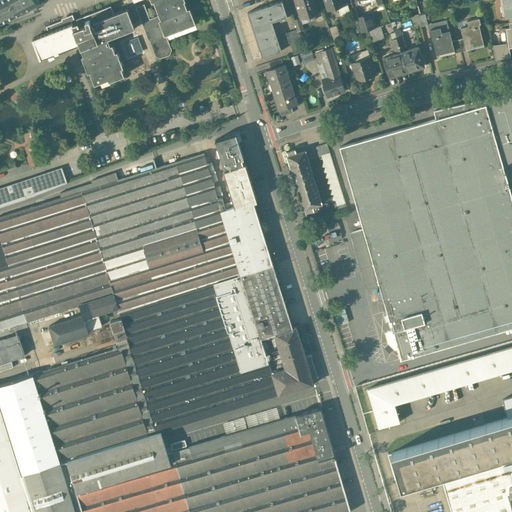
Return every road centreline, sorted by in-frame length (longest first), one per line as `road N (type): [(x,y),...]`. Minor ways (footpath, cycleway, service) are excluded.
road 1 (residential): [(261,137),(378,511)]
road 2 (residential): [(511,67),(261,137)]
road 3 (residential): [(219,6),(261,137)]
